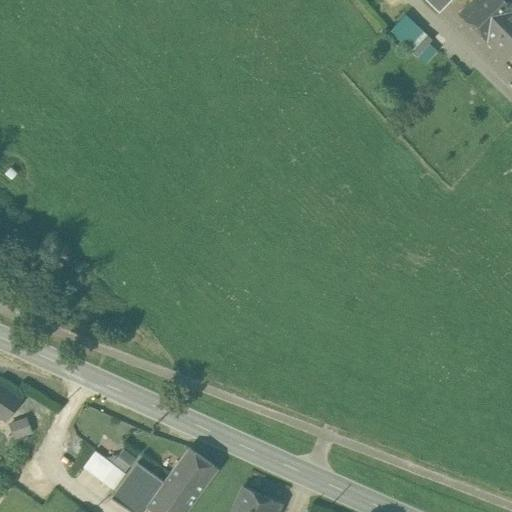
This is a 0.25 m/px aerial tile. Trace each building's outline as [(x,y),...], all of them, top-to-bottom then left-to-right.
[(450,0),(426,0),(439,12),(450,0)] [(511,0),(471,0),(470,1),(459,12),(489,43),(490,42),(507,59),(511,54),(511,0)] [(415,57),(434,39),(408,13),(390,32),(415,57)] [(0,413),(6,418),(19,399),(0,386),(0,413)] [(26,414),(8,421),(14,437),(32,430),(26,414)] [(112,459),(94,447),(82,465),(113,485),(135,453),(121,444),(112,459)] [(214,467),(189,449),(171,473),(196,492),(214,467)] [(135,511),(159,480),(134,462),(110,495),(132,511),(135,511)] [(181,511),(196,492),(171,473),(153,497),(172,511),(181,511)] [(276,511),(281,502),(243,486),(231,511),(276,511)]
